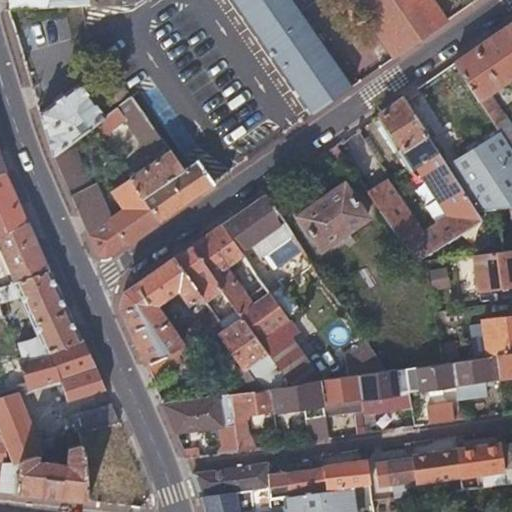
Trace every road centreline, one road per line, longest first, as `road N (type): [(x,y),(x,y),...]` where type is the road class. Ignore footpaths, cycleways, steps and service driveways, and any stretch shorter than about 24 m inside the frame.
road 1 (residential): [(505,0),(80,290)]
road 2 (secondary): [(177,511),(80,290)]
road 3 (secondary): [(80,290),(19,159),(0,89)]
